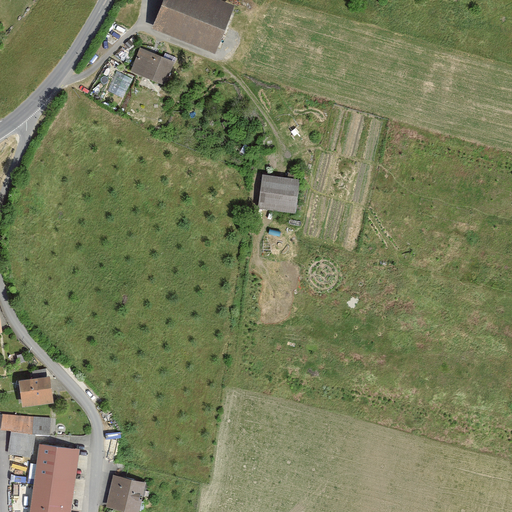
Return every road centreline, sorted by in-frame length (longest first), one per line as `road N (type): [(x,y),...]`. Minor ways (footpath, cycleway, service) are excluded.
road 1 (unclassified): [(0,294),(14,323),(93,416),(90,511)]
road 2 (tertiary): [(105,0),(54,79),(21,113)]
